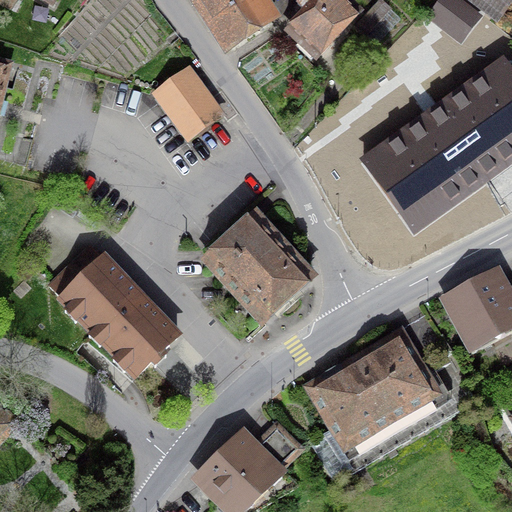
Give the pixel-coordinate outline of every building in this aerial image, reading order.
[(53,0),(31,0),(49,9),(53,0)] [(272,0),(195,0),(230,53),(284,18),(272,0)] [(343,0),(313,0),(288,26),(318,56),(359,15),(343,0)] [(381,0),(361,21),(378,37),(398,15),(382,0),(381,0)] [(461,43),(482,17),(460,0),(440,0),(427,16),(461,43)] [(511,6),(511,0),(466,0),(499,24),(511,6)] [(511,68),(503,57),(359,160),(414,235),(511,164),(511,68)] [(0,141),(17,70),(0,66),(0,141)] [(196,69),(158,95),(197,142),(231,117),(196,69)] [(256,213),(202,262),(268,327),(319,280),(256,213)] [(98,255),(53,300),(136,382),(181,336),(98,255)] [(500,266),(441,297),(471,355),(511,333),(511,289),(508,282),(500,266)] [(413,335),(319,390),(360,460),(454,406),(413,335)] [(0,444),(18,426),(0,410),(0,444)] [(283,424),(262,444),(292,473),(312,453),(283,424)] [(251,432),(200,482),(229,511),(258,511),(295,476),(292,473),(262,444),(251,432)]
